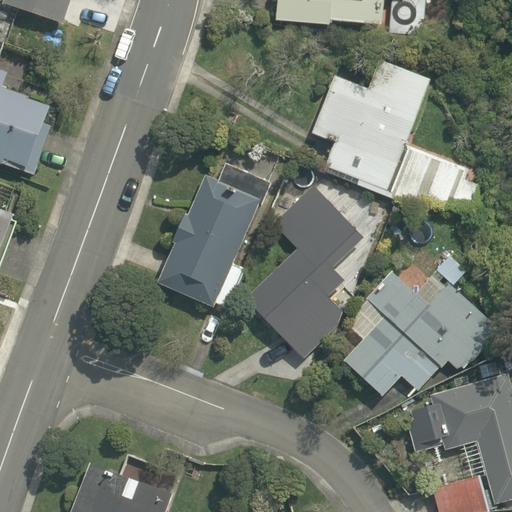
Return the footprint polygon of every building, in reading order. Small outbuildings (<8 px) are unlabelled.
[(0,0),(62,20),(68,0),(0,0)] [(327,22),(328,0),(276,0),(275,18),(327,22)] [(328,0),(327,22),(426,29),(428,0),(328,0)] [(332,137),(320,164),(356,177),(354,183),(468,220),(483,170),(406,143),(431,74),(392,60),(386,74),(375,70),(368,84),(330,72),(309,128),(332,137)] [(0,162),(23,170),(47,99),(2,83),(7,69),(0,66),(0,162)] [(242,267),(229,262),(267,180),(224,160),(216,177),(197,168),(172,223),(178,226),(156,274),(224,305),(242,267)] [(0,249),(13,215),(0,209),(0,249)] [(338,316),(322,297),(349,273),(338,261),(340,223),(279,221),(278,263),(243,292),(276,331),(271,335),(290,357),(338,316)] [(379,392),(398,372),(417,388),(446,356),(456,366),(493,325),(419,258),(400,278),(394,272),(346,324),(357,334),(338,354),(379,392)] [(487,379),(403,409),(414,444),(439,436),(443,449),(456,445),(460,459),(438,466),(443,480),(430,485),(437,511),(455,511),(511,494),(511,396),(511,394),(495,400),(487,379)] [(160,511),(168,488),(86,459),(69,509),(78,511),(160,511)]
